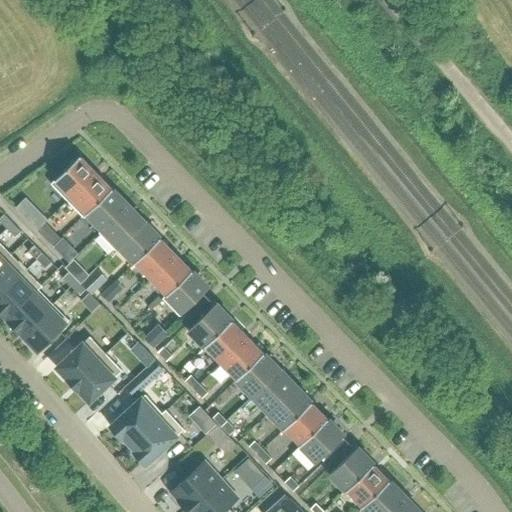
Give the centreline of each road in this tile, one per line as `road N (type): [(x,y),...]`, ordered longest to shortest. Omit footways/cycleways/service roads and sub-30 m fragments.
road 1 (residential): [(0,173),(85,114),(115,115),(496,511)]
road 2 (residential): [(139,511),(0,357)]
road 3 (unclassified): [(511,145),(386,0)]
